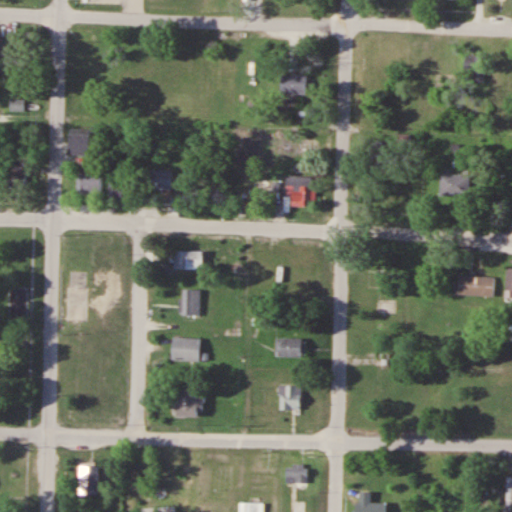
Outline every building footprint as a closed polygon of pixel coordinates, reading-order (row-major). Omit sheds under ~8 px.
[(485,56),(465,55),(464,75),(485,75),(485,56)] [(307,94),(307,74),(282,74),(282,94),(307,94)] [(24,100),(10,100),(10,111),(24,111),(24,100)] [(89,156),(89,130),(69,129),(69,156),(89,156)] [(374,142),(374,169),(391,169),(391,142),(374,142)] [(28,184),(26,160),(6,161),(8,186),(28,184)] [(172,171),(146,171),(146,190),(172,190),(172,171)] [(78,174),(78,196),(102,196),(102,174),(78,174)] [(470,174),(441,174),(441,196),(470,197),(470,174)] [(314,206),(314,176),(288,176),(288,206),(314,206)] [(127,181),(110,181),(110,201),(127,201),(127,181)] [(218,193),(208,193),(208,203),(218,203),(218,193)] [(175,269),(203,269),(203,251),(175,251),(175,269)] [(494,295),(494,275),(458,275),(458,295),(494,295)] [(185,289),(201,289),(200,314),(179,314),(179,297),(184,297),(185,289)] [(173,361),(201,361),(201,337),(173,337),(173,361)] [(278,357),(305,357),(305,338),(278,338),(278,357)] [(300,410),(300,386),(280,386),(280,410),(300,410)] [(204,389),(174,389),(174,416),(204,416),(204,389)] [(98,465),(78,465),(78,495),(98,495),(98,465)] [(308,465),(286,465),(286,482),(308,482),(308,465)] [(264,511),(264,502),(238,502),(238,511),(264,511)]
